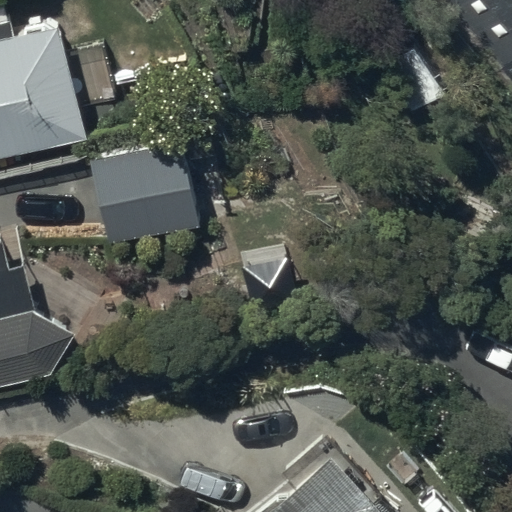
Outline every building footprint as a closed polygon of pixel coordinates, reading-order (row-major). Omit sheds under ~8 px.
[(511,0),(448,0),(511,84),(511,0)] [(0,153),(89,133),(62,14),(19,24),(14,4),(0,7),(0,153)] [(182,123),(92,140),(110,230),(200,212),(182,123)] [(0,367),(52,356),(77,316),(35,289),(25,247),(12,250),(5,219),(0,219),(0,367)] [(421,511),(331,415),(227,511),(421,511)]
